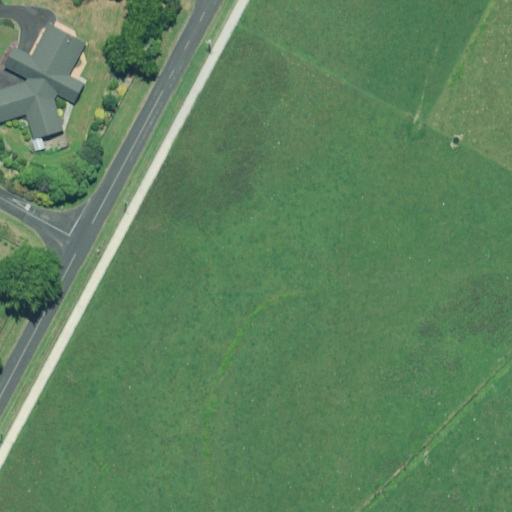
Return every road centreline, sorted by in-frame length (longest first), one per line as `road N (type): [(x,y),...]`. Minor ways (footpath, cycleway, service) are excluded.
road 1 (unclassified): [(82,241),(210,0)]
road 2 (unclassified): [(0,396),(82,241)]
